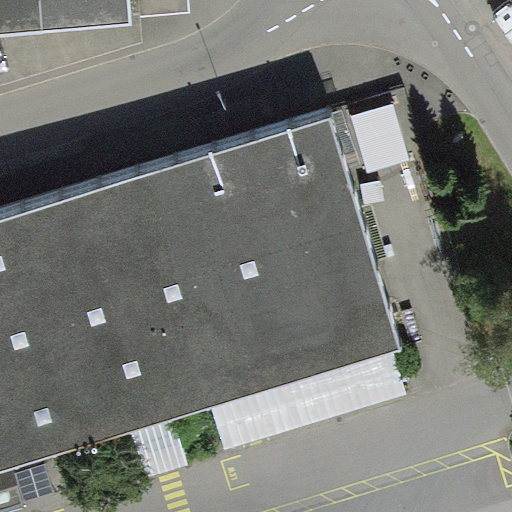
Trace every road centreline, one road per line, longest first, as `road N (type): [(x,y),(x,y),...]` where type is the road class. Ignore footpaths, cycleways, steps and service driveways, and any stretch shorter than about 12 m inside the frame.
road 1 (unknown): [(511,367),(64,511)]
road 2 (residential): [(307,0),(196,65),(0,121)]
road 3 (residential): [(419,0),(511,143)]
